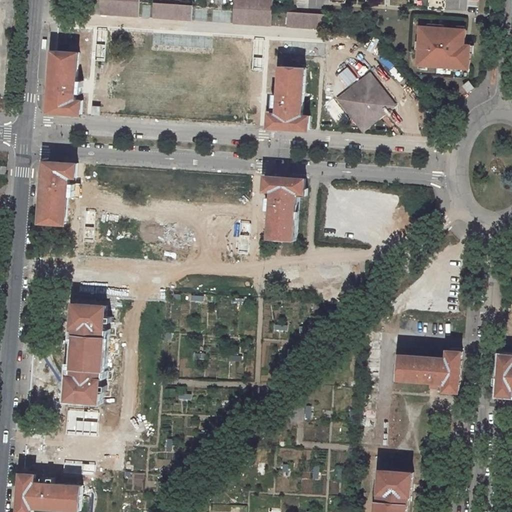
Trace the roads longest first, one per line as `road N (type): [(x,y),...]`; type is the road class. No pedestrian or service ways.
road 1 (residential): [(459,147),(26,117)]
road 2 (residential): [(24,150),(456,181)]
road 3 (tertiary): [(24,150),(0,502)]
road 4 (unknown): [(131,34),(316,48),(335,63),(327,138)]
road 5 (residential): [(466,511),(495,228)]
road 6 (unknown): [(17,253),(244,261)]
road 7 (unknown): [(5,427),(122,433),(130,358)]
